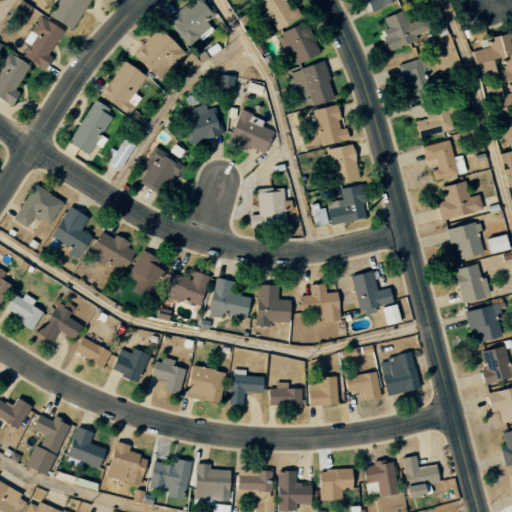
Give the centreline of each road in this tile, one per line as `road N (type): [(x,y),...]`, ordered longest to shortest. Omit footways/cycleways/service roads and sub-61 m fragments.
road 1 (tertiary): [(478,511),(372,102),(325,0)]
road 2 (residential): [(452,411),(301,443),(229,441),(158,427),(91,401),(0,346)]
road 3 (residential): [(406,233),(296,253),(199,240),(154,221),(0,123)]
road 4 (residential): [(0,197),(101,45),(146,0)]
